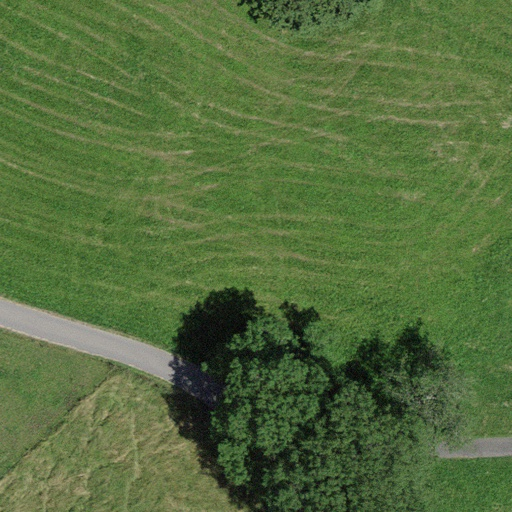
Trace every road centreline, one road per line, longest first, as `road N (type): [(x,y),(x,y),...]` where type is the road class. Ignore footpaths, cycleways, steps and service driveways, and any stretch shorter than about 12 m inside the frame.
road 1 (unclassified): [(292,446),(157,371),(0,320)]
road 2 (residential): [(511,452),(292,446)]
